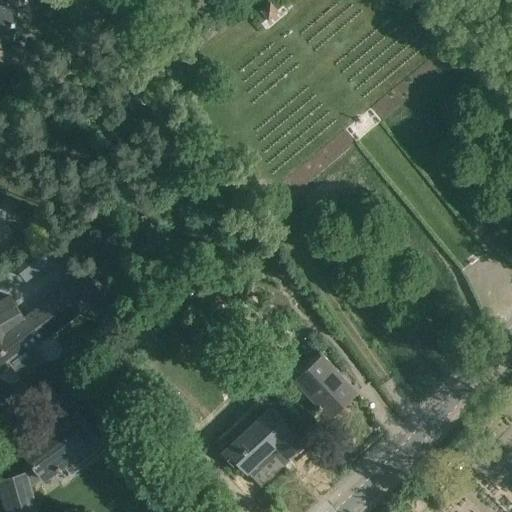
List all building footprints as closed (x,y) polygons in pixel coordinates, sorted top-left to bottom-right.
[(0,0),(0,36),(8,38),(13,39),(16,23),(20,24),(22,9),(14,8),(14,0),(0,0)] [(90,25),(108,13),(98,0),(72,0),(75,4),(90,25)] [(259,9),(268,19),(279,10),(270,0),(259,9)] [(0,299),(0,372),(9,366),(19,379),(46,359),(36,346),(64,325),(79,314),(78,313),(103,294),(85,270),(60,288),(41,302),(43,305),(25,319),(20,323),(15,317),(22,313),(10,293),(0,299)] [(201,303),(225,291),(216,273),(192,285),(201,303)] [(107,295),(106,307),(118,308),(119,296),(107,295)] [(356,393),(343,378),(322,357),(296,382),(319,406),(316,408),(319,411),(321,409),(330,418),(356,393)] [(91,366),(79,376),(91,392),(103,382),(91,366)] [(257,403),(215,443),(233,463),(236,461),(247,472),(270,451),(268,448),(273,444),(275,446),(276,445),(287,457),(313,433),(260,376),(246,389),(257,403)] [(26,473),(0,480),(0,484),(8,511),(39,511),(31,485),(41,477),(43,479),(63,464),(65,462),(72,470),(94,453),(87,445),(67,419),(66,418),(23,451),(34,467),(26,473)]
